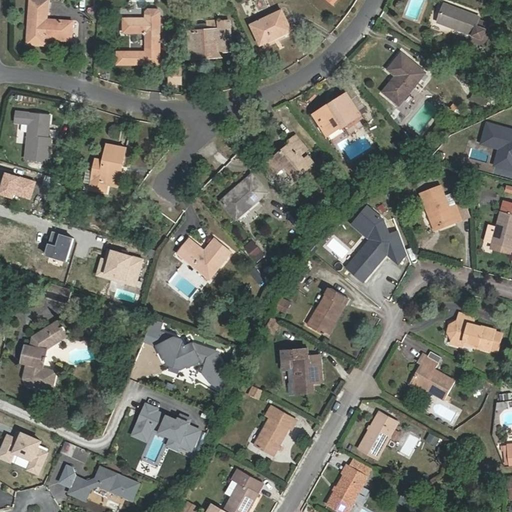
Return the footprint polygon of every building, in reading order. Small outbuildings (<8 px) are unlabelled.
[(48,1),(35,0),(30,0),(27,44),(45,45),(45,39),(71,42),(73,22),(47,21),(48,1)] [(486,48),(492,33),(476,26),(478,20),(479,18),(445,5),(438,22),(472,35),(470,41),(486,48)] [(283,11),(252,25),(261,45),(292,31),(283,11)] [(138,20),(124,20),(124,34),(145,34),(146,52),(117,52),(117,66),(159,66),(159,27),(159,14),(157,12),(151,12),(149,14),(149,20),(147,21),(147,18),(138,18),(138,20)] [(495,27),(478,20),(476,26),(492,33),(495,27)] [(191,32),(193,52),(221,50),(231,50),(229,21),(219,22),(219,30),(191,32)] [(384,93),(400,106),(413,88),(425,73),(401,54),(392,65),(388,70),(397,78),(384,93)] [(169,67),(169,85),(183,85),(183,67),(169,67)] [(332,109),(350,98),(347,94),(329,106),(332,109)] [(362,116),(350,98),(332,109),(329,106),(314,115),(327,136),(340,128),(341,130),(362,116)] [(42,112),(13,113),(13,123),(27,123),(27,158),(50,158),(50,135),(46,135),(46,121),(42,121),(42,112)] [(511,128),(486,121),(480,144),(498,149),(493,166),(511,171),(511,128)] [(295,180),(314,165),(308,157),(304,160),(300,155),(307,150),(296,136),(289,142),(290,143),(293,147),(284,154),(271,164),(278,172),(285,167),(295,180)] [(290,143),(281,150),(284,154),(293,147),(290,143)] [(117,187),(125,149),(108,146),(105,162),(97,160),(92,181),(117,187)] [(441,164),(431,168),(433,174),(443,170),(441,164)] [(268,194),(252,175),(221,202),(236,220),(268,194)] [(421,194),(428,212),(432,210),(438,225),(453,220),(454,223),(462,220),(456,206),(449,209),(441,187),(421,194)] [(464,203),(456,206),(462,220),(469,218),(464,203)] [(351,224),(370,240),(348,267),(364,281),(386,255),(399,264),(408,254),(399,231),(390,233),(386,219),(367,205),(351,224)] [(511,209),(503,207),(496,232),(493,244),(511,248),(511,209)] [(283,214),(293,225),(300,219),(290,208),(283,214)] [(432,210),(428,212),(435,231),(454,223),(453,220),(438,225),(432,210)] [(31,268),(39,241),(46,243),(50,229),(23,220),(10,262),(31,268)] [(493,244),(496,232),(488,230),(485,242),(493,244)] [(75,238),(52,231),(45,255),(68,262),(75,238)] [(205,251),(190,240),(179,254),(210,279),(231,253),(214,240),(205,251)] [(260,250),(254,243),(247,249),(253,256),(260,250)] [(511,252),(511,248),(493,244),(492,248),(511,254),(511,252)] [(146,260),(112,250),(109,259),(103,257),(97,277),(137,288),(146,260)] [(266,274),(272,267),(264,260),(258,266),(266,274)] [(348,297),(331,287),(309,324),(325,334),(332,321),(334,322),(348,297)] [(276,309),(287,314),(292,301),(281,297),(276,309)] [(459,314),(458,320),(461,321),(457,338),(475,343),(474,347),(490,351),(495,331),(473,325),(475,318),(459,314)] [(59,317),(49,324),(60,340),(69,334),(59,317)] [(154,319),(145,340),(158,345),(164,358),(166,357),(169,356),(171,361),(181,365),(187,362),(188,364),(189,366),(201,361),(207,363),(203,372),(208,384),(221,388),(227,378),(216,355),(211,353),(212,350),(193,343),(186,347),(182,340),(160,331),(164,322),(154,319)] [(461,321),(458,320),(452,342),(474,347),(475,343),(457,338),(461,321)] [(329,337),(337,323),(334,322),(332,321),(325,334),(329,337)] [(34,346),(31,345),(27,364),(31,365),(28,379),(32,386),(57,393),(62,371),(48,368),(49,362),(51,362),(51,357),(50,356),(51,349),(60,340),(49,324),(36,337),(34,346)] [(27,364),(31,345),(26,344),(22,363),(27,364)] [(309,348),(284,351),(285,369),(294,368),(296,383),(292,383),(293,394),(307,392),(306,383),(314,382),(322,381),(320,356),(310,357),(309,348)] [(423,374),(417,383),(427,389),(444,399),(454,382),(434,370),(437,364),(424,355),(420,362),(423,364),(419,372),(423,374)] [(169,356),(166,357),(169,364),(181,368),(188,364),(187,362),(181,365),(171,361),(169,356)] [(413,381),(417,383),(423,374),(419,372),(413,381)] [(427,389),(417,383),(413,381),(411,385),(425,393),(427,389)] [(315,392),(314,382),(306,383),(307,392),(315,392)] [(259,400),(263,390),(254,386),(250,396),(259,400)] [(146,439),(152,424),(174,433),(173,436),(182,440),(180,444),(192,449),(201,430),(189,424),(190,422),(181,418),(180,420),(158,411),(159,408),(147,403),(134,434),(146,439)] [(293,430),(297,421),(272,407),(267,416),(271,418),(256,445),(274,455),(290,428),(293,430)] [(377,460),(386,445),(394,430),(398,423),(379,413),(359,449),(377,460)] [(154,428),(173,436),(174,433),(152,424),(146,439),(148,440),(154,428)] [(394,430),(386,445),(388,447),(397,432),(394,430)] [(19,436),(12,433),(3,454),(15,459),(19,450),(36,457),(32,467),(42,472),(52,450),(42,446),(45,439),(27,431),(24,438),(19,436)] [(426,441),(438,445),(440,436),(429,433),(426,441)] [(169,445),(178,448),(180,444),(182,440),(173,436),(169,445)] [(76,467),(69,464),(61,481),(72,487),(70,492),(87,499),(93,487),(100,485),(132,501),(141,484),(103,465),(97,477),(90,480),(78,474),(76,467)] [(348,511),(355,499),(362,486),(367,477),(347,466),(343,473),(345,474),(328,504),(341,511),(348,511)] [(239,471),(234,479),(240,483),(224,511),(213,505),(209,511),(248,511),(259,494),(257,492),(261,484),(239,471)] [(366,488),(362,486),(355,499),(358,501),(366,488)] [(398,503),(410,509),(417,495),(404,489),(398,503)] [(183,509),(187,511),(195,511),(199,507),(188,500),(183,509)]
